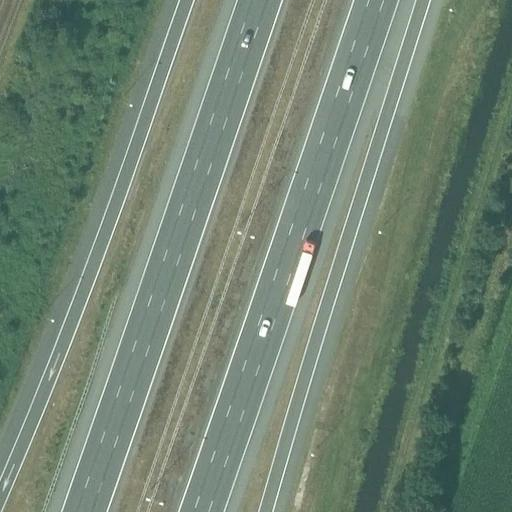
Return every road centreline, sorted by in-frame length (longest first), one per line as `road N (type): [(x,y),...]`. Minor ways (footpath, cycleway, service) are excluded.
road 1 (motorway): [(261,0),(84,511)]
road 2 (motorway): [(201,511),(377,0)]
road 3 (motorway): [(268,511),(423,0)]
road 4 (motorway): [(188,0),(0,498)]
road 5 (track): [(414,511),(511,225)]
